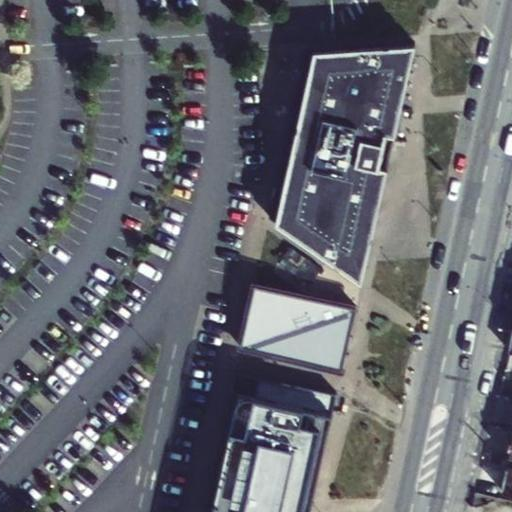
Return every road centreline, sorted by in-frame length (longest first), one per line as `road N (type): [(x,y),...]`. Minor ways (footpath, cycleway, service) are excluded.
road 1 (primary): [(511,12),(402,511)]
road 2 (residential): [(0,47),(317,24),(349,0)]
road 3 (primary): [(436,511),(511,167)]
